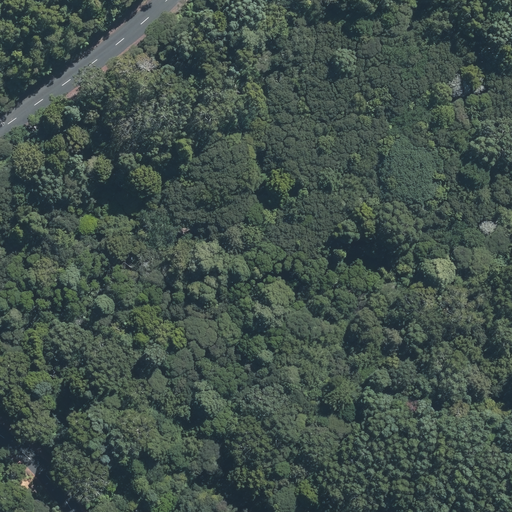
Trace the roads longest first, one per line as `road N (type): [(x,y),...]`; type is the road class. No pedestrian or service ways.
road 1 (unclassified): [(0,130),(165,0)]
road 2 (unclassified): [(92,511),(38,435),(0,410)]
